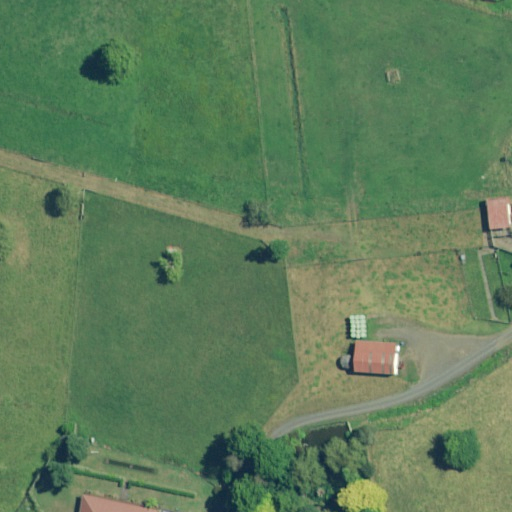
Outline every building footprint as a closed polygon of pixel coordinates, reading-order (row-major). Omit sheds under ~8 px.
[(511,227),(511,220),(509,198),(489,200),(492,229),(511,227)] [(181,248),(168,247),(167,258),(180,259),(181,248)] [(474,330),(473,321),(459,322),(459,330),(474,330)] [(399,343),(358,340),(356,372),(397,375),(398,357),(399,343)] [(351,369),(353,356),(343,355),(341,368),(351,369)] [(159,511),(160,511),(86,494),(81,511),(159,511)]
